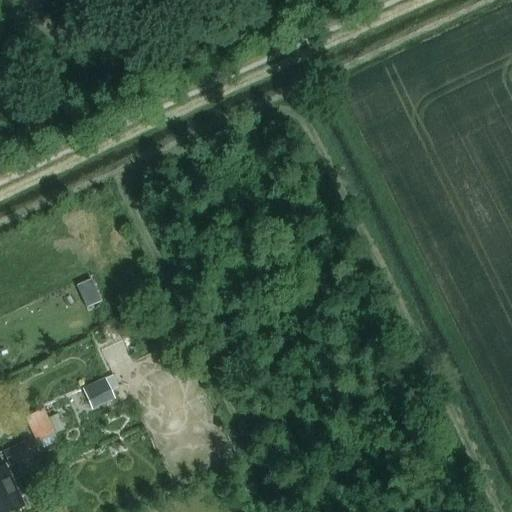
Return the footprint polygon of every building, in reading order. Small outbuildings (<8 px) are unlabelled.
[(114,377),(85,391),(94,410),(117,399),(113,391),(120,388),(114,377)] [(46,412),(28,420),(37,438),(54,430),(57,435),(66,430),(59,416),(50,420),(46,412)] [(28,444),(5,454),(11,467),(34,457),(28,444)] [(0,511),(15,511),(27,507),(7,466),(0,468),(0,511)] [(244,482),(233,488),(240,502),(251,497),(244,482)]
